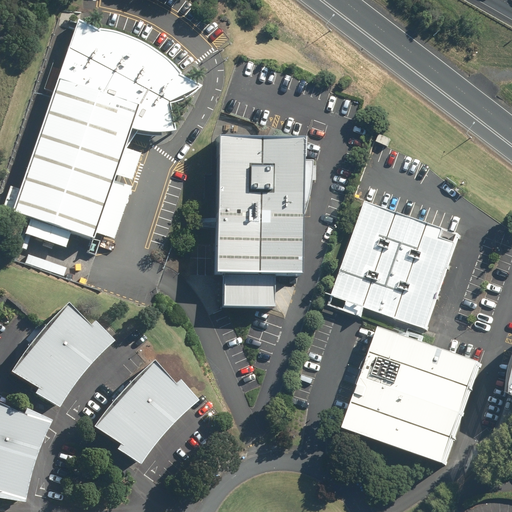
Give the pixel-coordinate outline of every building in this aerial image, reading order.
[(82,16),(12,202),(95,233),(134,124),(150,129),(166,128),(172,125),(169,101),(200,85),(178,69),(165,47),(82,16)] [(308,139),(216,136),(211,272),(225,273),(224,301),(256,302),(282,303),(283,275),(303,275),(308,139)] [(457,240),(361,206),(328,299),(425,332),(457,240)] [(18,250),(14,260),(55,275),(59,264),(18,250)] [(77,306),(17,371),(57,408),(74,383),(91,364),(118,343),(77,306)] [(424,344),(383,330),(351,418),(347,430),(447,465),(463,421),(483,365),(424,344)] [(158,364),(97,429),(138,466),(155,441),(171,422),(198,401),(158,364)] [(0,401),(0,495),(24,503),(29,473),(36,449),(52,418),(0,401)]
